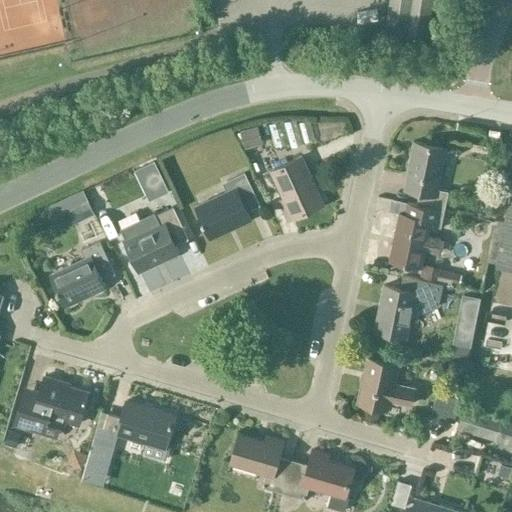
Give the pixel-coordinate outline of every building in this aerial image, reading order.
[(425,39),(431,0),(389,0),(385,33),(425,39)] [(260,143),(256,125),(239,130),(243,147),(260,143)] [(419,191),(416,204),(444,209),(448,190),(437,188),(445,147),(413,141),(404,188),(419,191)] [(292,217),(323,203),(301,155),(271,169),(292,217)] [(154,162),(135,171),(150,202),(169,193),(154,162)] [(246,210),(259,204),(244,172),(226,180),(230,189),(195,206),(210,237),(249,218),(246,210)] [(511,178),(495,265),(511,268),(511,178)] [(444,209),(416,204),(414,215),(399,212),(389,259),(421,266),(424,250),(436,252),(438,237),(427,235),(429,225),(440,227),(444,209)] [(84,218),(79,206),(51,219),(56,231),(84,218)] [(153,211),(119,227),(125,239),(124,239),(138,270),(177,252),(174,244),(187,238),(173,206),(154,214),(153,211)] [(101,279),(114,273),(99,240),(81,249),(85,257),(50,274),(65,304),(105,286),(101,279)] [(439,270),(440,267),(422,263),(420,276),(438,279),(460,283),(461,274),(439,270)] [(442,282),(430,280),(402,274),(399,287),(384,284),(375,329),(405,335),(409,317),(437,306),(442,282)] [(511,307),(493,304),(482,352),(511,358),(511,307)] [(411,403),(414,387),(392,383),(397,364),(368,357),(358,400),(387,407),(389,398),(411,403)] [(43,432),(49,414),(78,423),(87,392),(61,384),(61,381),(39,375),(32,398),(23,395),(14,423),(43,432)] [(436,392),(431,416),(456,420),(461,397),(436,392)] [(164,444),(172,417),(173,413),(126,400),(121,416),(108,413),(100,440),(113,443),(116,432),(145,441),(142,452),(166,459),(169,446),(164,444)] [(511,419),(500,416),(462,405),(455,428),(494,440),(511,444),(511,419)] [(283,492),(293,460),(278,455),(282,440),(266,435),(265,441),(238,433),(230,461),(266,472),(261,486),(283,492)] [(308,464),(293,460),(283,492),(305,498),(309,484),(331,491),(327,505),(344,510),(348,496),(344,495),(353,467),(327,459),(328,453),(312,448),(308,464)] [(404,507),(411,483),(398,480),(391,503),(404,507)] [(463,511),(464,510),(416,495),(410,511),(463,511)]
